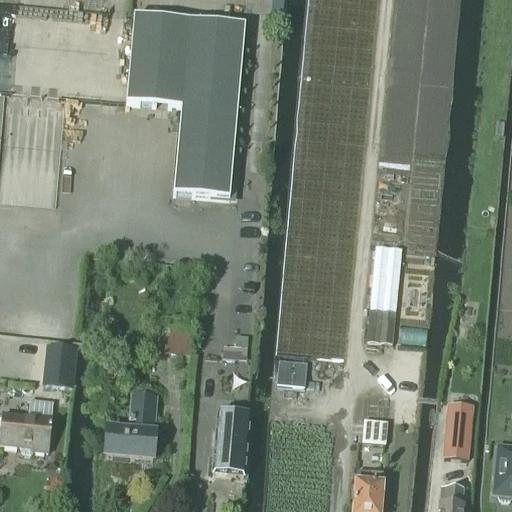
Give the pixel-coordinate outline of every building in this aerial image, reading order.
[(228,205),(244,31),(132,21),(125,109),(180,113),(172,200),(228,205)] [(396,303),(400,255),(374,252),(366,348),(392,350),(396,303)] [(191,334),(165,332),(163,358),(189,361),(191,334)] [(247,341),(235,340),(235,352),(246,352),(247,341)] [(49,351),(45,387),(70,390),(74,353),(49,351)] [(233,352),(222,351),(221,364),(233,364),(233,352)] [(305,369),(277,367),(275,392),(303,394),(305,369)] [(106,435),(104,463),(152,466),(154,438),(152,438),(154,403),(131,401),(128,436),(106,435)] [(1,420),(0,429),(0,450),(31,454),(31,456),(46,458),(52,407),(29,405),(27,423),(1,420)] [(468,465),(470,437),(464,437),(466,413),(449,411),(445,464),(468,465)] [(217,419),(212,479),(242,481),(248,422),(217,419)] [(385,451),(387,428),(363,426),(361,450),(385,451)] [(511,453),(497,452),(492,500),(496,500),(498,505),(508,506),(511,502),(511,501),(511,453)] [(379,511),(381,491),(380,490),(381,479),(367,478),(366,489),(354,488),(352,511),(379,511)] [(440,494),(439,510),(438,511),(461,511),(462,495),(440,494)]
